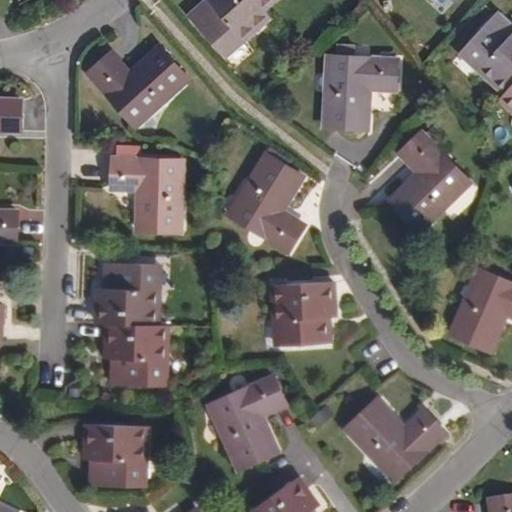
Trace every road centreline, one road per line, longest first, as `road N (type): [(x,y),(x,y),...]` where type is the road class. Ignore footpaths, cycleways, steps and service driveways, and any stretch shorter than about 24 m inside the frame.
road 1 (unclassified): [(51,380),(56,47)]
road 2 (residential): [(509,412),(413,365),(340,252),(330,218),(337,180)]
road 3 (residential): [(509,412),(413,511)]
